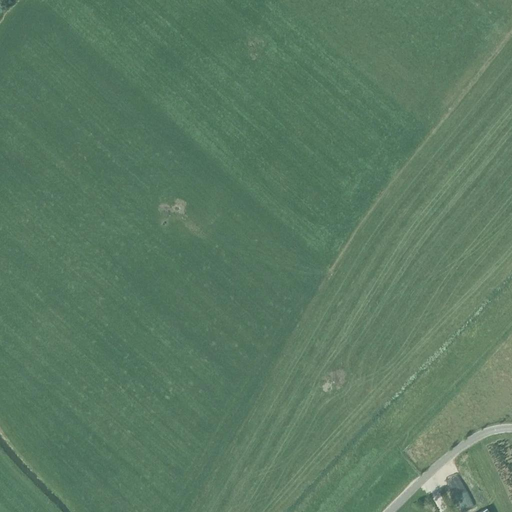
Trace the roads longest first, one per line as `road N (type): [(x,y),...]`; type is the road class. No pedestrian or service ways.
road 1 (track): [(511,31),(337,249),(216,461)]
road 2 (unclassified): [(390,511),(464,444),(511,428)]
